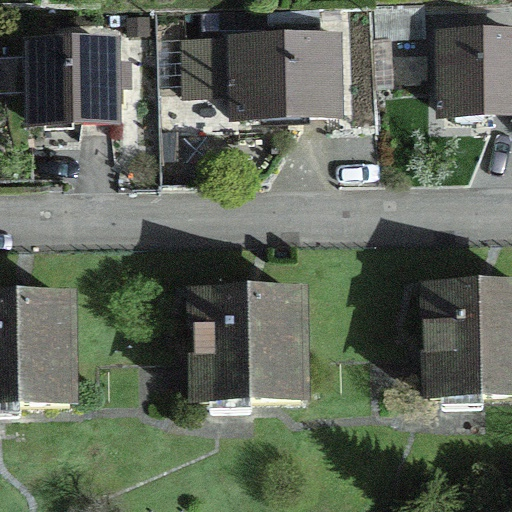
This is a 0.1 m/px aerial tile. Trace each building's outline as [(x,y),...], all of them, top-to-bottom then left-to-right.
[(368,12),(370,46),(420,44),(419,11),(368,12)] [(511,45),(439,46),(440,121),(511,119),(511,45)] [(233,99),(233,125),(331,123),(330,48),(181,50),(182,100),(233,99)] [(28,54),(29,129),(110,128),(108,53),(28,54)] [(511,404),(511,296),(424,297),(426,407),(511,404)] [(296,408),(295,300),(241,301),(241,307),(193,308),(195,410),(296,408)] [(0,413),(65,412),(63,304),(10,305),(10,311),(0,311),(0,413)]
